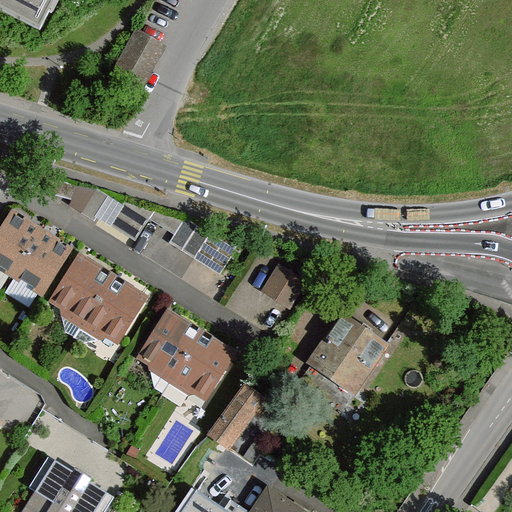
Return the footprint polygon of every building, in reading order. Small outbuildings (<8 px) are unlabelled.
[(56,0),(0,0),(0,5),(42,27),(56,0)] [(139,34),(118,71),(143,85),(163,48),(139,34)] [(73,200),(77,186),(49,177),(45,192),(73,200)] [(110,197),(97,190),(83,214),(96,222),(110,197)] [(155,212),(125,203),(111,226),(136,242),(155,212)] [(42,233),(14,216),(0,238),(0,265),(15,275),(42,233)] [(176,233),(184,222),(169,217),(164,226),(176,233)] [(186,218),(184,222),(176,233),(170,244),(183,252),(199,226),(186,218)] [(212,234),(199,226),(183,252),(196,260),(212,234)] [(69,250),(42,233),(15,275),(43,293),(69,250)] [(224,243),(212,234),(196,260),(208,268),(224,243)] [(237,251),(224,243),(208,268),(221,276),(237,251)] [(149,296),(83,252),(51,300),(117,344),(149,296)] [(306,282),(293,275),(278,300),(290,308),(306,282)] [(238,356),(171,312),(140,359),(207,403),(238,356)] [(345,313),(312,362),(360,395),(393,346),(345,313)] [(268,400),(248,385),(208,441),(228,455),(268,400)] [(99,511),(112,492),(58,461),(28,511),(99,511)] [(306,511),(270,487),(253,511),(306,511)]
